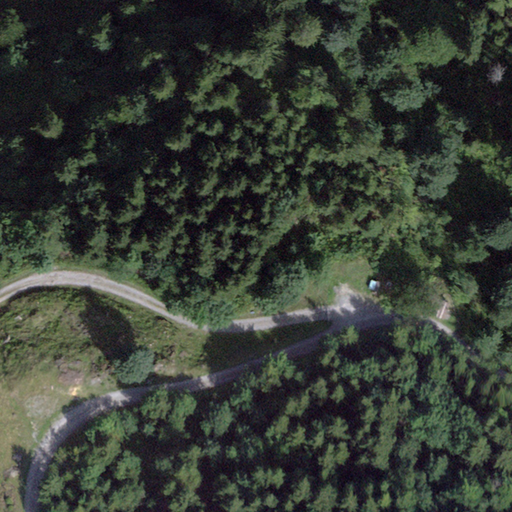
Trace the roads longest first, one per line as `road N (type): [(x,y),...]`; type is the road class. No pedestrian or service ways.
road 1 (track): [(33,511),(41,457),(71,419),(120,397),(264,365),(388,313),(431,324),(478,367),(511,381)]
road 2 (track): [(388,313),(353,309),(240,327),(201,325),(93,279),(37,279),(0,298)]
